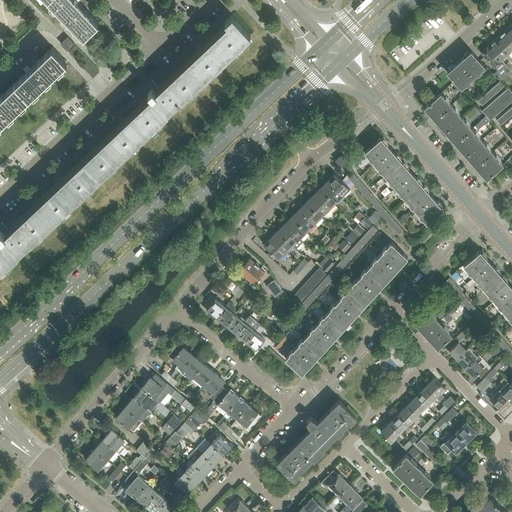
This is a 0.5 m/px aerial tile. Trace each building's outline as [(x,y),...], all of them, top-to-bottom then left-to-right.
[(48,0),(83,37),(98,23),(76,0),(48,0)] [(0,270),(17,254),(30,241),(30,242),(167,112),(167,111),(178,101),(180,102),(181,101),(181,100),(250,34),(236,19),(232,14),(224,21),(226,23),(159,87),(151,79),(147,83),(143,87),(151,94),(8,229),(0,221),(0,270)] [(511,31),(508,27),(502,32),(511,43),(511,31)] [(511,43),(502,32),(495,38),(509,53),(511,50),(511,43)] [(67,50),(74,43),(68,36),(60,43),(67,50)] [(501,60),(509,53),(495,38),(488,45),(501,60)] [(505,65),(501,60),(488,45),(481,51),(494,66),(498,63),(506,73),(510,70),(505,65)] [(0,123),(65,62),(51,47),(0,95),(0,123)] [(447,71),(461,87),(485,65),(471,49),(447,71)] [(505,85),(501,80),(478,100),(482,105),(505,85)] [(511,91),(509,88),(508,87),(482,110),(487,116),(481,121),(483,124),(484,125),(511,100),(511,91)] [(446,129),(462,116),(440,92),(425,105),(446,129)] [(501,124),(511,114),(511,106),(497,120),(501,124)] [(466,153),(482,139),(462,116),(446,129),(466,153)] [(480,120),(474,126),(477,129),(483,124),(481,121),(480,120)] [(386,175),(402,161),(380,136),(364,150),(365,151),(358,157),(360,159),(367,153),(386,175)] [(482,139),(466,153),(487,177),(503,163),(482,139)] [(335,159),(341,167),(349,160),(343,152),(335,159)] [(406,198),(422,184),(402,161),(386,175),(406,198)] [(324,175),(343,194),(350,187),(335,172),(330,176),(326,173),(324,175)] [(366,196),(371,192),(354,173),(349,177),(366,196)] [(336,202),(343,194),(324,175),(321,178),(324,182),(320,186),(336,202)] [(422,184),(406,198),(427,222),(443,208),(422,184)] [(329,209),(336,202),(320,186),(317,190),(313,187),(310,190),(329,209)] [(322,216),(329,209),(310,190),(307,193),(310,197),(306,201),(322,216)] [(366,196),(369,199),(398,233),(403,229),(371,192),(366,196)] [(314,223),(322,216),(306,201),(302,204),(298,201),(295,204),(314,223)] [(308,230),(314,223),(295,204),(293,207),(296,211),(292,215),(308,230)] [(374,223),(381,215),(375,210),(368,218),(374,223)] [(404,214),(401,216),(404,219),(407,217),(413,212),(411,210),(405,214),(404,214)] [(301,237),(308,230),(292,215),(288,219),(284,215),(282,218),(301,237)] [(366,228),(372,221),(366,216),(360,222),(366,228)] [(294,244),(301,237),(282,218),(278,221),(282,225),(278,229),(294,244)] [(359,236),(365,229),(359,223),(353,230),(359,236)] [(367,231),(372,235),(378,229),(373,224),(367,231)] [(286,251),(294,244),(278,229),(274,233),(270,230),(267,233),(286,251)] [(336,275),(372,235),(367,231),(331,271),(328,274),(299,306),(304,310),(333,278),(336,275)] [(346,238),(352,243),(358,237),(352,232),(346,238)] [(279,259),(286,251),(267,233),(264,235),(268,240),(264,244),(279,259)] [(324,244),(329,238),(326,234),(321,240),(324,244)] [(345,251),(350,245),(345,240),(339,246),(345,251)] [(370,264),(386,279),(407,255),(391,241),(370,264)] [(337,260),(342,254),(338,250),(332,256),(337,260)] [(485,289),(501,275),(480,250),(464,264),(485,289)] [(260,277),(265,271),(250,257),(239,269),(252,281),(258,275),(260,277)] [(299,263),(302,267),(308,261),(304,258),(299,263)] [(330,258),(322,267),(327,271),(334,262),(330,258)] [(297,273),(302,267),(299,263),(293,270),(297,273)] [(365,302),(386,279),(370,264),(349,288),(365,302)] [(319,267),(315,271),(324,278),(327,274),(319,267)] [(324,278),(315,271),(312,275),(320,282),(324,278)] [(320,282),(312,275),(308,279),(316,286),(320,282)] [(505,311),(511,304),(511,287),(501,275),(485,289),(505,311)] [(466,284),(461,277),(457,281),(462,287),(466,284)] [(461,300),(466,296),(450,278),(443,284),(446,288),(449,286),(461,300)] [(283,290),(277,282),(274,279),(266,285),(275,296),(283,290)] [(316,286),(308,279),(304,283),(313,290),(316,286)] [(313,290),(304,283),(301,287),(309,294),(313,290)] [(235,294),(241,287),(238,284),(231,291),(235,294)] [(241,287),(235,294),(238,297),(244,290),(241,287)] [(309,294),(301,287),(297,291),(305,298),(309,294)] [(344,325),(365,302),(349,288),(328,311),(344,325)] [(305,298),(297,291),(294,295),(302,302),(305,298)] [(204,301),(209,305),(214,298),(209,294),(204,301)] [(302,302),(294,295),(290,299),(298,306),(302,302)] [(476,318),(481,313),(466,296),(461,300),(476,318)] [(217,316),(229,301),(225,305),(216,297),(207,308),(217,316)] [(227,324),(236,313),(235,313),(237,312),(234,310),(234,305),(229,301),(217,316),(227,324)] [(254,311),(260,304),(256,301),(250,308),(254,311)] [(258,314),(264,307),(260,304),(254,311),(258,314)] [(291,325),(304,310),(299,306),(286,321),(291,325)] [(413,318),(432,339),(438,346),(452,333),(439,319),(436,315),(427,306),(413,318)] [(323,349),(344,325),(328,311),(307,334),(323,349)] [(436,315),(439,319),(444,315),(440,311),(436,315)] [(237,332),(246,321),(236,313),(227,324),(237,332)] [(448,322),(452,318),(448,313),(443,317),(448,322)] [(487,330),(492,326),(481,313),(476,318),(487,330)] [(245,343),(260,324),(260,323),(255,329),(246,321),(237,332),(246,340),(244,342),(245,343)] [(284,330),(289,325),(285,322),(281,327),(284,330)] [(260,324),(245,343),(248,345),(250,343),(256,348),(260,344),(265,348),(269,343),(272,345),(275,342),(267,335),(266,336),(260,332),(264,327),(260,324)] [(495,339),(500,335),(492,326),(487,330),(495,339)] [(462,331),(461,332),(457,336),(460,339),(465,334),(462,331)] [(302,372),(323,349),(307,334),(286,358),(302,372)] [(507,353),(511,349),(511,348),(500,335),(495,339),(507,353)] [(284,337),(275,347),(283,353),(291,344),(284,337)] [(459,341),(449,350),(457,359),(467,350),(459,341)] [(500,349),(494,342),(488,348),(494,354),(500,349)] [(175,367),(180,371),(181,370),(194,354),(183,346),(182,347),(177,343),(168,354),(173,358),(179,363),(175,367)] [(61,345),(54,351),(56,354),(63,348),(61,345)] [(469,348),(467,350),(457,359),(466,367),(477,357),(469,348)] [(194,375),(204,363),(194,354),(181,370),(191,378),(193,375),(194,375)] [(479,355),(477,357),(466,367),(474,376),(477,373),(480,377),(491,367),(482,358),(479,355)] [(494,367),(497,370),(503,364),(500,361),(494,367)] [(204,383),(214,371),(204,363),(194,375),(204,383)] [(492,376),(497,370),(494,367),(488,373),(492,376)] [(164,370),(161,374),(162,374),(162,375),(170,382),(174,378),(168,372),(166,370),(165,371),(164,370)] [(214,399),(224,387),(220,384),(224,379),(214,371),(204,383),(209,388),(208,390),(212,393),(210,396),(214,399)] [(195,406),(176,390),(157,374),(154,378),(151,376),(142,386),(160,401),(168,392),(191,410),(195,406)] [(425,385),(440,400),(444,396),(439,391),(445,386),(434,376),(425,385)] [(476,386),(481,391),(490,382),(485,377),(476,386)] [(511,401),(511,384),(510,383),(510,384),(503,377),(499,381),(504,385),(499,390),(502,392),(501,393),(511,402),(511,401)] [(439,400),(440,400),(425,385),(416,394),(426,404),(428,406),(437,398),(439,400)] [(160,402),(160,401),(142,386),(134,396),(150,410),(158,400),(160,402)] [(228,410),(240,396),(230,388),(228,390),(224,387),(214,399),(206,410),(211,413),(215,408),(217,405),(220,408),(222,406),(227,410),(228,410)] [(192,398),(195,394),(190,389),(186,393),(192,398)] [(502,412),(511,402),(501,393),(492,402),(502,412)] [(195,394),(192,398),(197,403),(201,398),(195,394)] [(417,414),(426,404),(416,394),(407,403),(417,414)] [(142,420),(150,410),(134,396),(125,406),(142,420)] [(237,418),(249,403),(240,396),(228,410),(227,410),(226,412),(230,415),(231,413),(237,418)] [(443,403),(447,407),(454,400),(450,396),(443,403)] [(344,427),(350,421),(351,423),(357,417),(340,399),(330,409),(332,410),(319,423),(314,418),(310,416),(306,420),(309,424),(313,428),(288,453),(286,451),(277,461),(295,479),(301,472),(299,471),(313,458),(314,459),(325,448),(324,447),(338,433),(339,435),(345,429),(344,427)] [(249,403),(237,418),(236,420),(240,423),(241,421),(248,427),(252,421),(251,420),(259,411),(249,403)] [(419,415),(417,414),(407,403),(398,412),(408,422),(410,424),(419,415)] [(441,413),(447,407),(443,403),(444,405),(439,410),(441,413)] [(133,431),(142,420),(125,406),(116,416),(129,428),(133,431)] [(197,406),(185,421),(192,427),(194,429),(198,425),(200,425),(200,423),(206,421),(209,417),(197,406)] [(448,419),(451,416),(456,411),(452,407),(442,417),(445,420),(449,425),(452,423),(448,419)] [(399,431),(408,422),(398,412),(389,421),(399,431)] [(426,422),(429,426),(436,420),(432,416),(426,422)] [(445,420),(442,417),(436,423),(439,426),(445,420)] [(165,423),(173,430),(177,425),(170,418),(165,423)] [(455,431),(466,442),(477,431),(466,420),(455,431)] [(189,431),(192,427),(185,421),(182,425),(189,431)] [(225,430),(228,425),(224,421),(220,425),(225,430)] [(391,440),(399,431),(389,421),(380,430),(391,440)] [(424,431),(429,426),(426,422),(420,428),(424,431)] [(169,434),(173,430),(165,423),(162,427),(169,434)] [(225,430),(235,440),(239,435),(228,425),(225,430)] [(125,446),(121,443),(124,438),(112,428),(103,438),(120,452),(125,446)] [(212,442),(223,453),(232,444),(219,432),(216,429),(213,433),(216,437),(212,442)] [(178,442),(173,439),(179,433),(176,431),(170,436),(167,440),(174,446),(178,442)] [(456,452),(466,442),(455,431),(445,441),(440,446),(447,453),(452,448),(456,452)] [(436,444),(432,440),(425,434),(420,439),(431,449),(436,444)] [(408,440),(411,443),(417,438),(414,435),(408,440)] [(120,453),(120,452),(103,438),(94,448),(107,458),(115,449),(120,453)] [(430,449),(431,449),(420,439),(416,444),(435,462),(437,459),(439,458),(430,449)] [(171,450),(174,446),(167,440),(163,444),(171,450)] [(406,449),(411,443),(408,440),(403,446),(406,449)] [(150,453),(154,448),(145,441),(142,445),(150,453)] [(214,463),(223,453),(212,442),(203,452),(214,463)] [(146,457),(150,453),(142,445),(137,450),(142,454),(146,457)] [(98,468),(107,458),(94,448),(86,458),(88,459),(87,461),(90,462),(90,463),(91,462),(98,468)] [(147,458),(149,460),(150,461),(158,452),(154,448),(150,453),(146,457),(147,458)] [(214,463),(203,452),(198,448),(194,452),(198,456),(194,461),(205,472),(214,463)] [(394,466),(404,476),(421,492),(433,479),(406,453),(394,466)] [(142,454),(139,457),(141,459),(144,462),(147,458),(146,457),(142,454)] [(141,459),(139,457),(137,456),(129,465),(134,469),(135,468),(141,459)] [(117,467),(121,470),(125,465),(121,461),(117,467)] [(196,482),(205,472),(194,461),(184,471),(196,482)] [(116,476),(121,470),(117,467),(112,473),(116,476)] [(196,482),(184,471),(180,467),(176,472),(180,476),(175,481),(187,492),(196,482)] [(337,493),(338,492),(349,482),(338,472),(337,473),(333,469),(320,483),(324,486),(327,483),(337,493)] [(136,497),(148,482),(138,474),(126,488),(136,497)] [(146,505),(158,491),(148,482),(136,497),(146,505)] [(338,492),(337,493),(336,494),(346,504),(342,508),(339,511),(346,511),(351,508),(363,496),(349,482),(338,492)] [(167,511),(171,508),(165,503),(168,499),(158,491),(146,505),(153,511),(156,511),(157,511),(167,511)] [(300,509),(296,511),(327,511),(329,510),(313,495),(300,509)] [(500,511),(504,509),(490,495),(472,511),(500,511)] [(246,511),(250,508),(240,498),(229,508),(230,510),(228,511),(246,511)] [(352,510),(353,511),(358,511),(367,504),(363,500),(352,510)] [(40,511),(58,511),(48,503),(40,511)]
